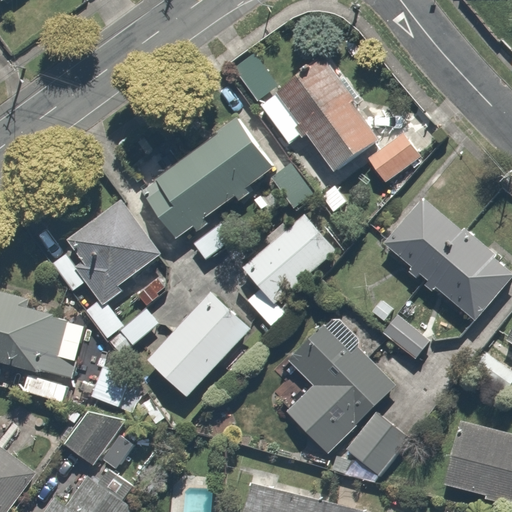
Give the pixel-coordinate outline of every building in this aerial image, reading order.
[(322,57),(258,104),(289,146),(305,134),(332,172),(380,138),(322,57)] [(241,118),(139,192),(173,239),(275,165),(241,118)] [(402,130),(366,157),(389,189),(426,163),(402,130)] [(350,206),(336,184),(312,198),(325,221),(350,206)] [(417,195),(379,244),(472,317),(510,268),(417,195)] [(74,292),(82,285),(95,301),(104,294),(159,251),(117,198),(62,241),(48,223),(31,237),(74,292)] [(241,268),(261,290),(246,303),(270,331),(300,304),(289,292),(338,250),(305,212),(241,268)] [(29,294),(0,286),(0,363),(73,382),(78,362),(62,358),(71,323),(25,311),(29,294)] [(255,326),(212,288),(174,331),(152,355),(145,362),(188,401),(255,326)] [(121,357),(136,340),(152,355),(174,331),(146,306),(128,325),(104,294),(95,301),(84,310),(121,357)] [(394,312),(379,330),(416,361),(431,343),(394,312)] [(406,379),(339,314),(292,361),(311,380),(281,411),(357,485),(410,431),(382,404),(406,379)] [(511,327),(501,347),(511,353),(511,327)] [(511,388),(511,365),(486,350),(472,374),(507,396),(511,388)] [(143,390),(104,368),(59,448),(98,470),(143,390)] [(511,502),(511,437),(462,422),(443,486),(511,507),(511,502)] [(0,511),(5,511),(33,475),(0,450),(0,511)] [(134,511),(138,508),(83,468),(51,511),(134,511)] [(360,511),(246,486),(239,511),(360,511)]
